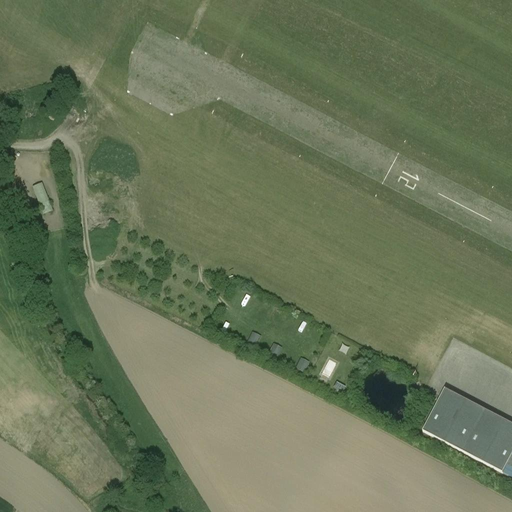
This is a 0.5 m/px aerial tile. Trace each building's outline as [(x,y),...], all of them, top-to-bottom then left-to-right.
[(44,184),(34,188),(45,215),(55,211),(44,184)] [(254,333),(249,344),(257,348),(263,337),(254,333)] [(275,344),(270,355),(279,359),(284,349),(275,344)] [(297,370),(306,374),(311,363),(302,359),(297,370)] [(507,467),(511,457),(511,426),(445,391),(423,434),(503,476),(507,467)] [(511,469),(507,467),(503,476),(502,476),(511,480),(511,469)]
